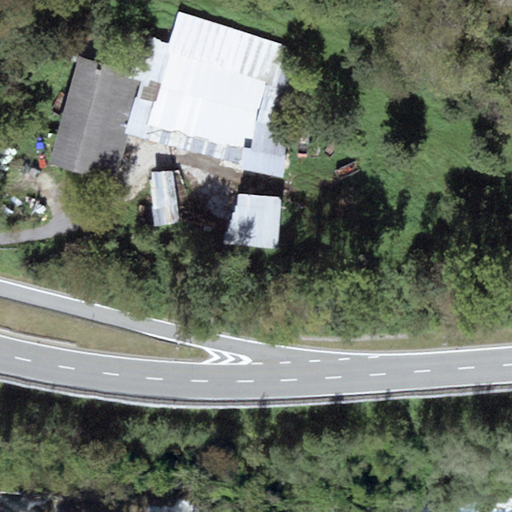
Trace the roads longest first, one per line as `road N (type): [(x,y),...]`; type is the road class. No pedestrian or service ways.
road 1 (unclassified): [(350,377),(0,289)]
road 2 (primary): [(0,354),(176,381),(350,377)]
road 3 (primary): [(350,377),(511,366)]
